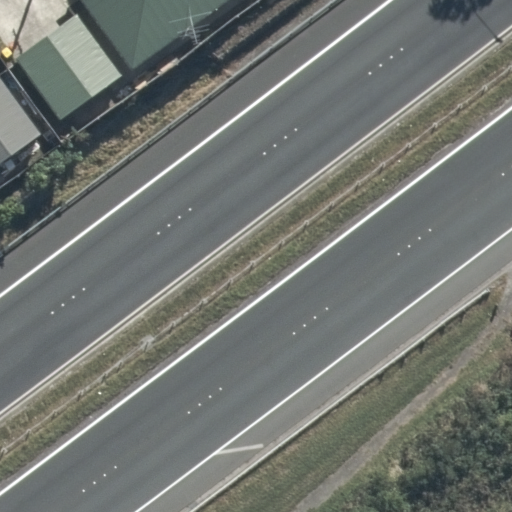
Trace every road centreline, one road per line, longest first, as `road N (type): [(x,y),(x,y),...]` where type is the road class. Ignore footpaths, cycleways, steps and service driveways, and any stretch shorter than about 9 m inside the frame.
road 1 (trunk): [(0,347),(453,0)]
road 2 (trunk): [(511,175),(59,511)]
